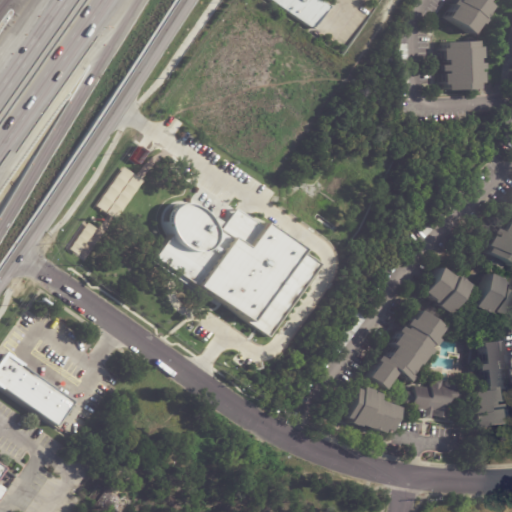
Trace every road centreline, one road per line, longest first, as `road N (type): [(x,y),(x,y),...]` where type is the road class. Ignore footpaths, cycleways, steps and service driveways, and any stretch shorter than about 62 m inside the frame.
road 1 (residential): [(19,255),(252,419),(342,460),(408,476)]
road 2 (secondary): [(19,255),(187,0)]
road 3 (motorway): [(0,227),(132,0)]
road 4 (motorway): [(0,156),(106,0)]
